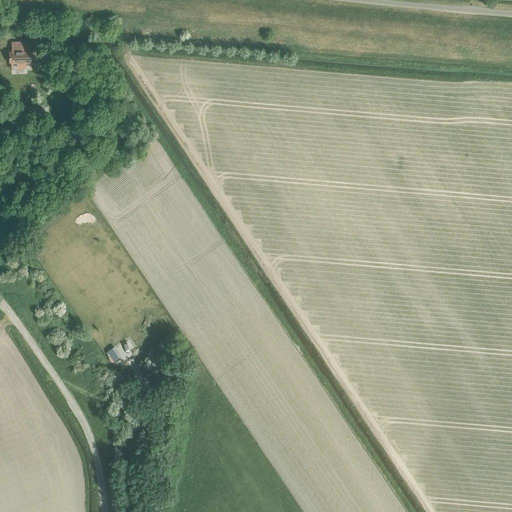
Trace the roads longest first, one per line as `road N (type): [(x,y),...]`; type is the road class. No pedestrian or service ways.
road 1 (track): [(32,26),(293,51)]
road 2 (unclassified): [(105,511),(85,427),(0,302)]
road 3 (unclassified): [(511,10),(392,0)]
